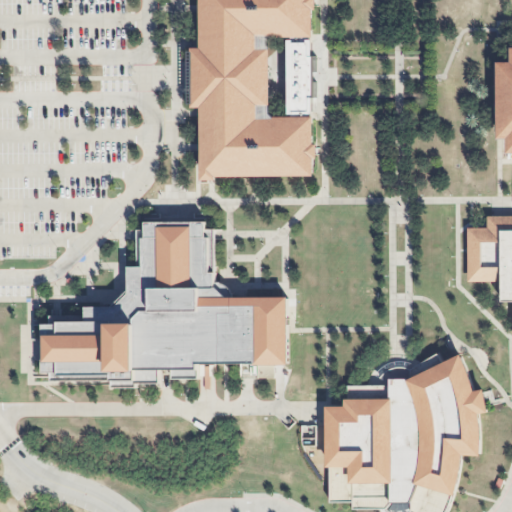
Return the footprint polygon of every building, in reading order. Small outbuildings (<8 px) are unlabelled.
[(198,49),(198,0),(308,0),(308,40),(269,40),(269,77),(269,117),(311,117),(311,180),(198,180),(198,111),(188,111),(188,78),(188,49),(198,49)] [(511,48),(494,49),(496,152),(511,152),(511,48)] [(465,229),(465,284),(497,283),(498,306),(511,305),(511,215),(483,216),(484,228),(465,229)] [(205,223),(206,275),(213,275),(213,289),(222,301),(285,300),(285,333),(285,368),(208,366),(193,365),(193,383),(168,382),(168,370),(157,370),(157,389),(42,387),(40,317),(81,317),(81,307),(109,308),(124,294),(124,269),(140,268),(140,224),(176,223),(205,223)] [(325,408),(326,502),(352,499),(352,509),(385,510),(401,511),(444,511),(450,494),(459,460),(478,461),(475,418),(483,416),(480,389),(470,392),(457,357),(441,366),(436,355),(413,369),(399,367),(387,371),(379,380),(376,388),(347,389),(347,403),(325,408)]
